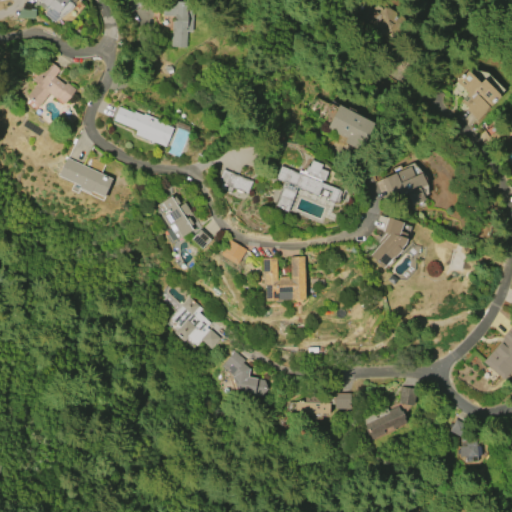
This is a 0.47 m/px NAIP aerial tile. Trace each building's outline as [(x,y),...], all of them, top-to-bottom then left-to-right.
[(53,25),(41,14),(44,11),(36,4),(38,2),(36,0),(74,0),(75,1),(53,25)] [(130,12),(123,1),(124,0),(144,0),(145,1),(130,12)] [(186,31),(185,47),(170,47),(172,15),(162,15),(162,0),(193,0),(191,32),(186,31)] [(20,8),(35,8),(35,18),(15,17),(20,8)] [(53,76),(63,84),(65,81),(75,89),(61,106),(47,94),(38,106),(25,96),(36,84),(31,80),(47,60),(58,69),(53,76)] [(483,79),(498,95),(500,97),(476,120),(464,108),(465,107),(460,101),(467,93),(455,81),(466,70),(479,83),(483,79)] [(338,105),(373,123),(358,151),(335,139),(338,134),(326,128),(338,105)] [(118,107),(133,113),(133,111),(142,115),(142,114),(157,119),(156,121),(172,127),(165,147),(133,134),(135,130),(112,121),(118,107)] [(487,134),(502,125),(504,128),(511,122),(511,142),(511,141),(497,149),(487,134)] [(65,157),(111,179),(102,197),(89,191),(88,193),(77,188),(78,185),(56,175),(65,157)] [(279,166),(297,172),(298,170),(302,172),(303,171),(306,165),(308,166),(310,160),(321,164),(319,168),(327,171),(323,181),(320,181),(320,183),(340,191),(337,198),(339,198),(337,203),(333,202),(332,203),(295,189),(286,212),(273,207),(282,182),(274,179),(279,166)] [(420,172),(426,185),(419,188),(424,199),(408,207),(402,194),(399,195),(397,191),(387,196),(380,179),(410,166),(414,175),(420,172)] [(222,169),(251,181),(246,193),(232,188),(231,193),(223,190),(225,185),(217,182),(222,169)] [(176,239),(161,214),(165,212),(159,202),(173,194),(180,205),(184,202),(190,213),(186,216),(194,228),(176,239)] [(381,232),(387,217),(402,222),(399,231),(407,234),(404,243),(381,269),(369,255),(388,234),(381,232)] [(200,228),(211,237),(201,249),(190,239),(200,228)] [(219,253),(228,239),(244,249),(235,264),(219,253)] [(303,256),(305,299),(302,300),(300,302),(295,302),(292,300),(290,299),(277,300),(277,301),(265,301),(264,285),(262,285),(261,258),(275,258),(276,280),(278,280),(278,277),(288,276),(288,279),(290,279),(289,257),(303,256)] [(187,296),(201,308),(198,312),(209,323),(205,327),(209,330),(210,329),(218,336),(218,337),(219,338),(210,348),(201,340),(195,346),(186,337),(182,341),(172,332),(176,328),(168,321),(181,306),(179,305),(187,296)] [(511,375),(510,377),(506,373),(502,378),(483,361),(493,350),(493,351),(500,343),(498,341),(503,336),(511,326),(511,375)] [(233,351),(244,360),(242,362),(248,368),(247,377),(265,380),(267,389),(260,395),(236,392),(232,377),(232,376),(220,365),(233,351)] [(397,403),(399,386),(415,388),(413,405),(397,403)] [(334,393),(334,409),(352,409),(352,393),(334,393)] [(326,415),(294,414),(294,401),(304,401),(304,395),(332,396),(332,402),(329,402),(329,412),(326,412),(326,415)] [(406,423),(371,439),(361,418),(385,407),(387,411),(397,406),(400,411),(401,411),(404,418),(403,418),(406,423)] [(448,431),(454,419),(468,426),(463,436),(464,441),(475,440),(476,444),(479,444),(480,457),(477,457),(477,461),(465,462),(464,456),(458,457),(458,454),(456,454),(455,450),(458,449),(458,446),(460,445),(459,437),(448,431)]
